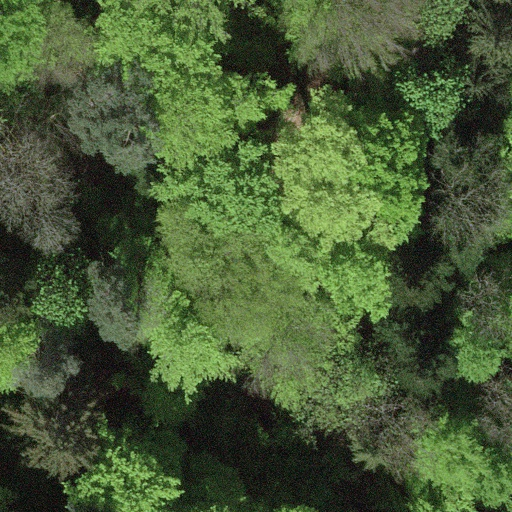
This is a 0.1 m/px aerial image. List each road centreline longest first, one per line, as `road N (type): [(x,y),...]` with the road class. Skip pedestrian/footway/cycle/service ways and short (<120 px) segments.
road 1 (track): [(141,511),(242,221),(334,0)]
road 2 (track): [(340,511),(326,422),(360,188),(420,0)]
